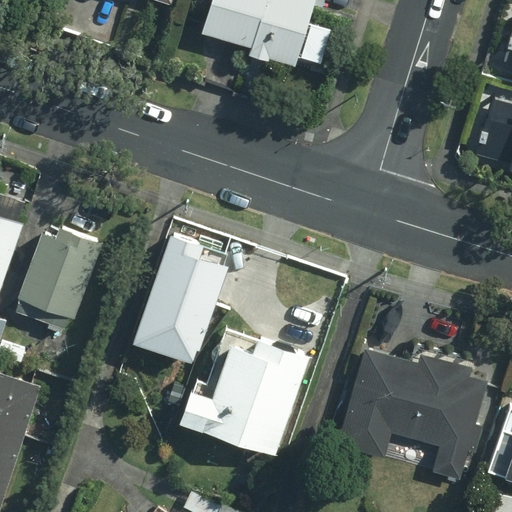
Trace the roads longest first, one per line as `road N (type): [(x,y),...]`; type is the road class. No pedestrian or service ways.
road 1 (tertiary): [(0,87),(367,212)]
road 2 (residential): [(367,212),(432,0)]
road 3 (tertiary): [(367,212),(511,255)]
